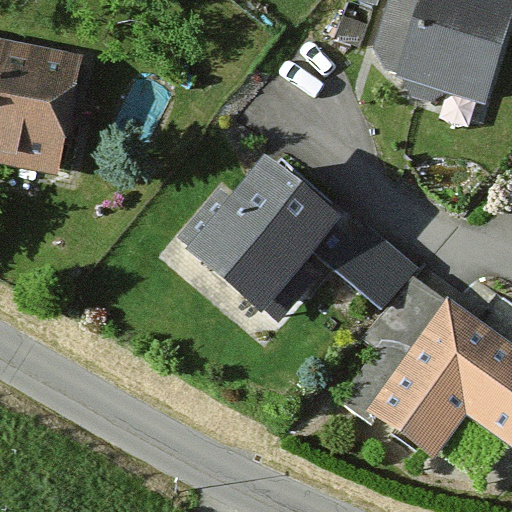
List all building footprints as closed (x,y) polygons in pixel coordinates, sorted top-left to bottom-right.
[(412,0),(410,7),(386,0),(375,0),(369,23),(398,31),(381,86),(473,113),(505,0),(412,0)] [(74,67),(0,49),(0,178),(45,189),(74,67)] [(156,101),(132,88),(109,130),(132,143),(156,101)] [(246,168),(170,255),(249,324),(326,237),(246,168)] [(511,446),(511,364),(429,308),(351,421),(430,476),(460,431),(502,460),(511,446)]
